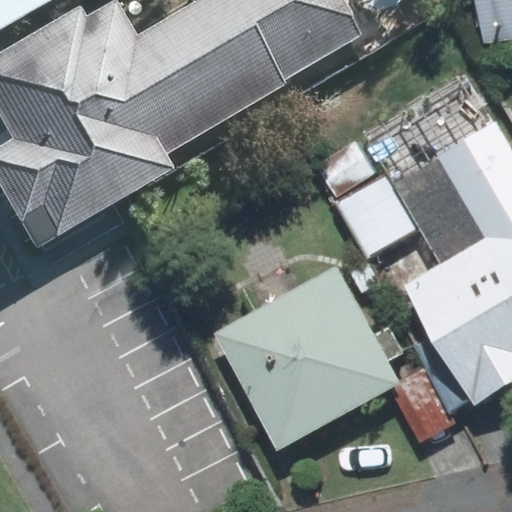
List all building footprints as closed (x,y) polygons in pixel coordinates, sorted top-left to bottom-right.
[(0,0),(0,27),(46,0),(0,0)] [(70,2),(0,43),(0,125),(3,130),(0,132),(0,192),(14,217),(32,207),(48,233),(357,52),(326,0),(223,0),(140,49),(110,0),(97,0),(76,13),(70,2)] [(511,0),(483,0),(492,50),(511,46),(511,0)] [(511,224),(411,285),(483,406),(511,389),(511,224)] [(344,263),(217,332),(282,452),(410,383),(344,263)]
